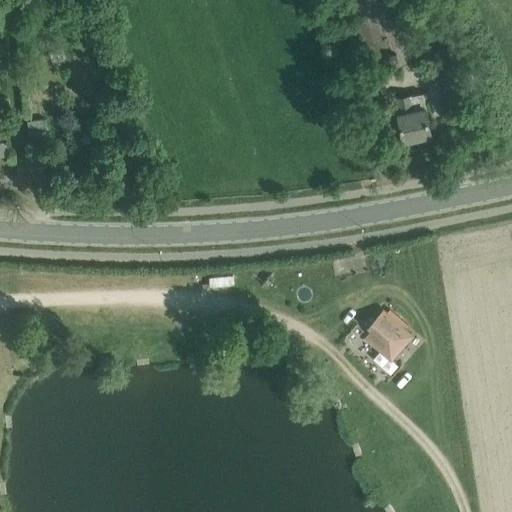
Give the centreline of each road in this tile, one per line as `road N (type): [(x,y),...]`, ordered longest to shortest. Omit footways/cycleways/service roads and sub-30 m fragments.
road 1 (track): [(0,300),(155,301),(305,328),(460,473),(466,511)]
road 2 (tertiary): [(511,189),(315,226),(146,237),(0,231)]
